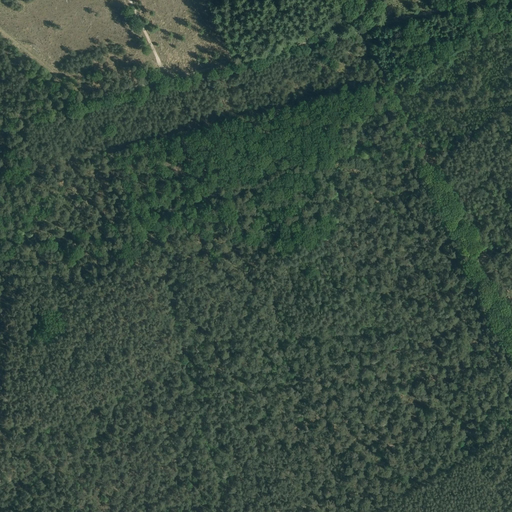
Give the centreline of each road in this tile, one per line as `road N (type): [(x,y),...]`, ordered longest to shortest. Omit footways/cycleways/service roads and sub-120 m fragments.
road 1 (track): [(511,331),(362,29)]
road 2 (track): [(362,29),(166,78)]
road 3 (track): [(166,78),(32,114),(0,112)]
